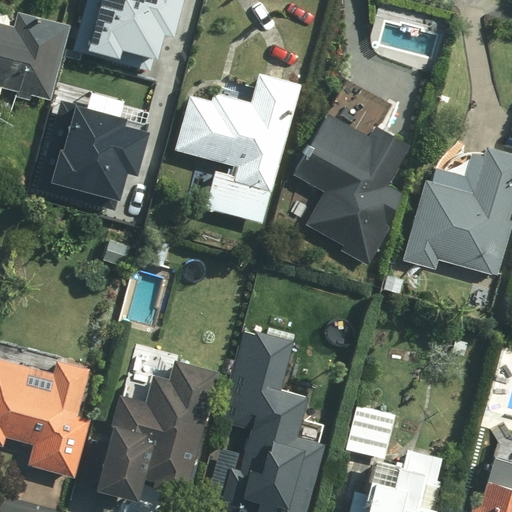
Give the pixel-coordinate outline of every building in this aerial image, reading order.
[(84,0),(73,45),(154,65),(163,29),(173,32),(180,0),(84,0)] [(64,28),(12,15),(8,28),(0,25),(0,88),(46,100),(64,28)] [(206,102),(184,96),(170,154),(231,169),(229,178),(211,174),(202,211),(259,225),(293,86),(251,76),(244,104),(208,95),(206,102)] [(136,114),(62,94),(39,177),(114,197),(136,114)] [(363,140),(321,117),(289,176),(324,195),(304,231),(365,264),(400,200),(382,190),(404,149),(369,130),(363,140)] [(471,181),(430,171),(427,185),(419,183),(400,261),(431,269),(433,261),(491,275),(511,187),(511,158),(478,150),(471,181)] [(220,424),(248,431),(237,473),(227,471),(216,511),(300,511),(318,444),(292,438),(302,398),(274,391),(285,346),(243,335),(220,424)] [(0,438),(31,446),(25,468),(70,480),(85,423),(72,420),(81,385),(79,384),(82,371),(50,363),(46,375),(0,362),(0,438)] [(89,493),(129,504),(135,482),(181,495),(214,374),(168,362),(162,383),(147,379),(141,404),(114,397),(100,447),(88,443),(77,485),(90,489),(89,493)] [(392,417),(355,407),(344,449),(382,459),(392,417)] [(437,461),(401,452),(396,472),(366,464),(358,496),(349,493),(343,511),(427,511),(435,482),(432,481),(437,461)] [(511,511),(511,466),(488,461),(475,511),(511,511)]
